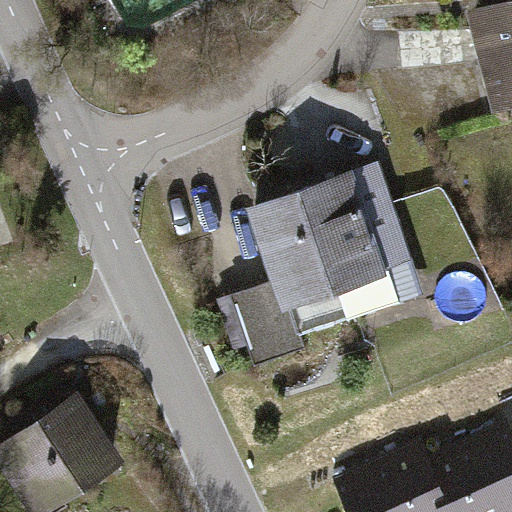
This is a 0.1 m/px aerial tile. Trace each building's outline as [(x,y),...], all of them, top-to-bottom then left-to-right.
[(511,0),(502,0),(477,7),(503,100),(511,97),(511,0)] [(390,147),(254,195),(303,330),(438,282),(390,147)] [(37,511),(125,451),(80,386),(0,441),(0,459),(36,511),(37,511)] [(511,511),(511,432),(508,424),(428,459),(451,511),(511,511)] [(422,443),(341,478),(356,511),(451,511),(428,459),(422,443)]
